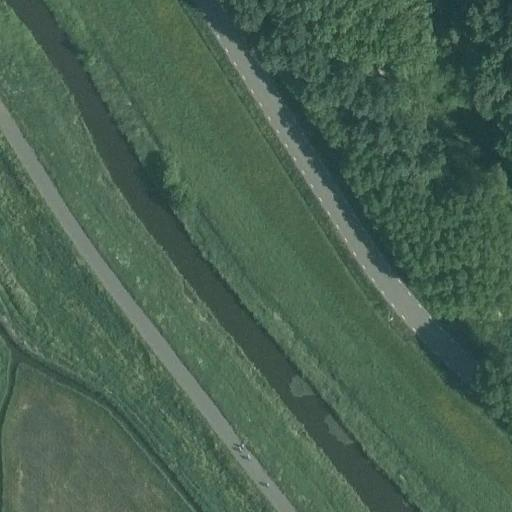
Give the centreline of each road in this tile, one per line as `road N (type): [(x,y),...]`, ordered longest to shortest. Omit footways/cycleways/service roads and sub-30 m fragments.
road 1 (tertiary): [(511,408),(392,299),(205,0)]
road 2 (unclassified): [(281,511),(130,318),(0,120)]
road 3 (unknown): [(260,0),(310,68),(333,79),(483,78),(501,97),(511,128)]
